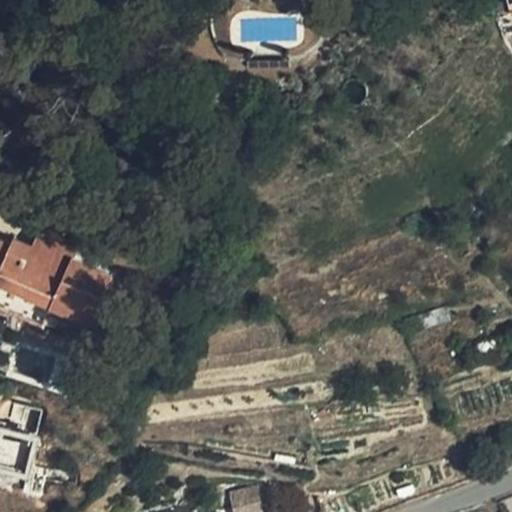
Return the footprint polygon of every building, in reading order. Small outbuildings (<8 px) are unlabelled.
[(0,303),(46,323),(48,317),(87,334),(113,273),(75,256),(80,246),(41,229),(33,246),(28,259),(9,251),(12,244),(0,238),(0,303)] [(14,237),(12,244),(9,251),(28,259),(33,246),(14,237)] [(19,350),(10,347),(6,359),(15,362),(19,350)] [(0,427),(0,465),(23,474),(35,440),(0,427)] [(262,511),(257,488),(229,495),(233,511),(262,511)]
